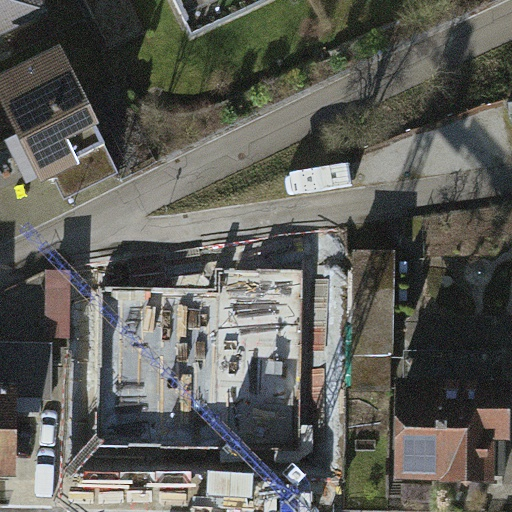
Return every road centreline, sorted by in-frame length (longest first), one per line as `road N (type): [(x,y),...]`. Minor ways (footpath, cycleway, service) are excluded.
road 1 (residential): [(108,222),(511,29)]
road 2 (residential): [(108,222),(173,239),(511,189)]
road 3 (residential): [(0,277),(108,222)]
